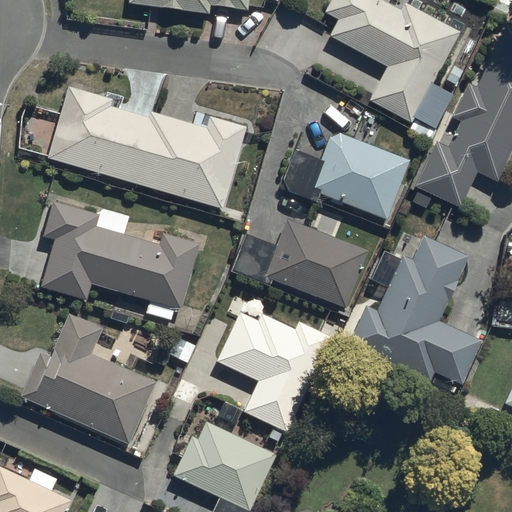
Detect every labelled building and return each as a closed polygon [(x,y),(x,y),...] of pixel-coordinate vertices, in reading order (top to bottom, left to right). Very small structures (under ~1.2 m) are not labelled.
[(248,0),(129,0),(128,8),(214,19),(215,12),(246,16),(248,0)] [(408,132),(430,145),(453,101),(432,90),(460,38),(405,8),(409,0),(380,0),(379,3),(373,0),(333,0),(324,19),(336,24),(328,42),(384,72),(366,104),(410,128),(408,132)] [(480,0),(484,2),(481,6),(493,11),(498,0),(480,0)] [(511,0),(499,0),(491,18),(502,23),(510,8),(511,8),(511,0)] [(446,118),(413,190),(462,211),(476,178),(497,187),(511,151),(511,34),(503,31),(477,92),(469,89),(455,122),(446,118)] [(113,104),(69,91),(49,161),(221,214),(246,133),(197,118),(193,131),(150,117),(148,123),(111,112),(113,104)] [(321,164),(296,154),(284,184),(287,196),(318,207),(320,202),(387,227),(410,165),(331,136),(321,164)] [(100,212),(98,221),(52,207),(42,240),(53,244),(39,293),(86,306),(91,289),(150,306),(148,315),(172,323),(175,314),(181,316),(201,248),(161,237),(157,251),(124,241),(129,221),(100,212)] [(276,250),(244,237),(228,276),(269,293),(272,286),(345,316),(346,313),(353,316),(358,302),(351,299),(368,256),(287,224),(276,250)] [(467,262),(419,241),(410,263),(401,259),(377,314),(365,309),(348,349),(430,384),(433,377),(462,389),(480,345),(439,327),(467,262)] [(258,326),(238,316),(215,365),(259,386),(244,417),(293,439),(299,426),(293,423),(331,342),(298,326),(294,335),(261,319),(258,326)] [(157,388),(91,358),(102,334),(69,319),(49,362),(39,357),(19,402),(129,451),(157,388)] [(511,387),(502,408),(511,413),(511,387)] [(276,460),(206,427),(198,445),(191,442),(173,481),(238,511),(251,511),(252,510),(256,511),(260,511),(268,496),(261,492),(276,460)] [(57,484),(33,472),(27,485),(0,472),(0,511),(67,511),(71,506),(51,496),(57,484)]
